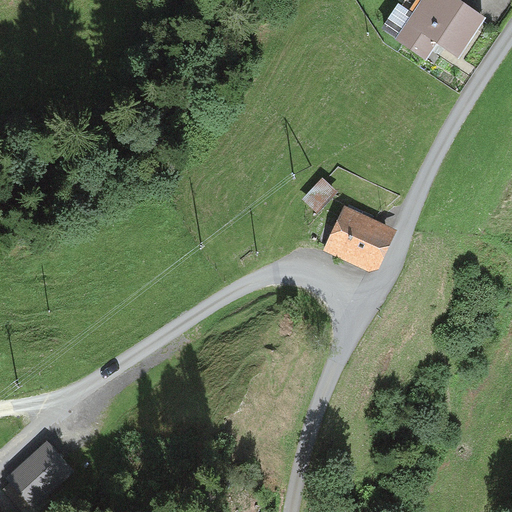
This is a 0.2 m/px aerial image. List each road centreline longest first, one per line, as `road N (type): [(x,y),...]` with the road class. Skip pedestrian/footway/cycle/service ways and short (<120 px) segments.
road 1 (unclassified): [(511,38),(431,174),(391,273),(356,321),(293,511)]
road 2 (track): [(0,461),(98,386),(267,277),(331,288),(356,321)]
